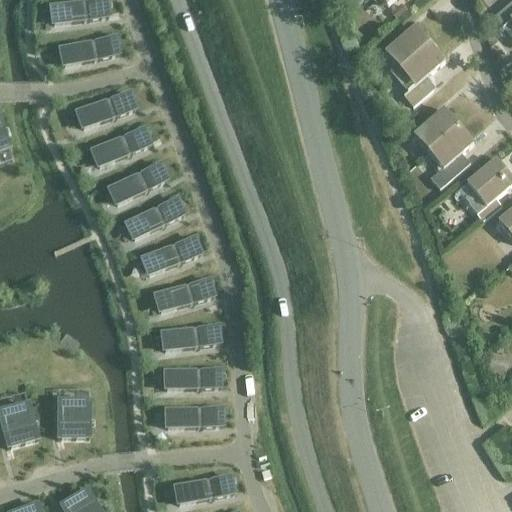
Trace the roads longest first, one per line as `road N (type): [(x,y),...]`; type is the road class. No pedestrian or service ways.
road 1 (unclassified): [(325,511),(291,399),(280,284),(176,0)]
road 2 (unclassified): [(380,511),(348,391),(348,273),(282,0)]
